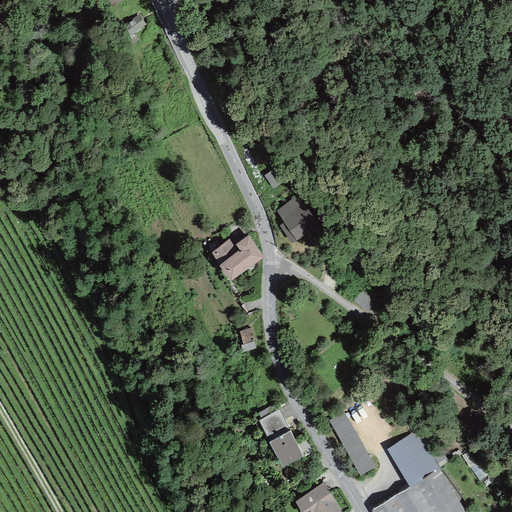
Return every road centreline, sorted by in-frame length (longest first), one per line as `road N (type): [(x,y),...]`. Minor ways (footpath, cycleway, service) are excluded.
road 1 (residential): [(511,425),(294,268),(270,262)]
road 2 (tertiary): [(157,0),(255,206),(270,262)]
road 3 (tertiary): [(270,262),(280,368),(364,511)]
